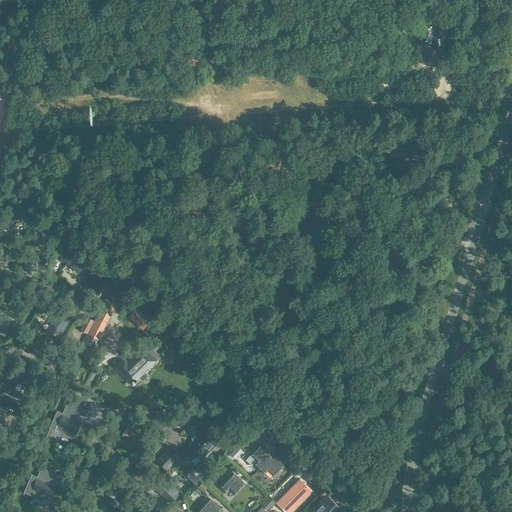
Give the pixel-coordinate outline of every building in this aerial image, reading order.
[(443,52),(448,30),(449,21),(424,16),(417,47),(443,52)] [(421,170),(423,158),(392,151),(389,163),(421,170)] [(19,208),(5,224),(11,229),(17,222),(20,224),(24,220),(21,217),(25,213),(19,208)] [(317,268),(318,267),(323,269),(328,255),(322,253),(332,219),(317,214),(303,264),(317,268)] [(36,243),(47,234),(51,238),(55,234),(51,230),(53,228),(48,223),(31,238),(36,243)] [(32,257),(22,269),(31,276),(41,264),(32,257)] [(103,305),(94,322),(88,334),(75,358),(85,363),(114,310),(116,306),(106,301),(103,305)] [(137,309),(129,317),(143,330),(151,321),(137,309)] [(58,313),(48,330),(60,337),(69,320),(58,313)] [(0,315),(0,333),(3,336),(11,322),(0,315)] [(88,334),(94,322),(87,318),(81,330),(88,334)] [(124,359),(116,366),(127,377),(126,378),(132,385),(144,373),(143,372),(147,369),(156,360),(144,348),(129,363),(124,359)] [(10,378),(3,390),(19,399),(22,393),(13,388),(17,383),(10,378)] [(82,407),(69,401),(63,414),(58,411),(50,429),(73,439),(74,434),(76,435),(82,422),(74,418),(76,414),(78,415),(82,407)] [(0,409),(0,425),(5,429),(12,418),(0,409)] [(141,441),(137,440),(140,435),(127,428),(122,439),(134,446),(137,447),(141,441)] [(201,432),(183,452),(196,464),(188,472),(191,474),(188,477),(196,484),(212,466),(203,458),(215,445),(201,432)] [(260,469),(273,455),(261,444),(251,455),(258,461),(255,465),(260,469)] [(172,446),(156,461),(167,471),(181,456),(172,446)] [(273,455),(260,469),(265,474),(268,470),(275,477),(285,466),(273,455)] [(166,474),(169,477),(182,464),(179,461),(166,474)] [(234,473),(221,487),(227,492),(230,488),(237,494),(246,484),(234,473)] [(24,487),(37,495),(43,484),(37,480),(38,478),(32,474),(24,487)] [(300,480),(278,503),(287,511),(290,511),(312,491),(300,480)] [(168,481),(158,492),(169,503),(179,492),(168,481)] [(267,494),(259,502),(268,511),(276,503),(267,494)] [(344,511),(329,498),(315,511),(344,511)] [(114,499),(107,507),(109,509),(109,510),(110,511),(111,511),(130,511),(133,510),(124,500),(119,504),(114,499)] [(211,499),(198,511),(220,511),(222,510),(211,499)]
